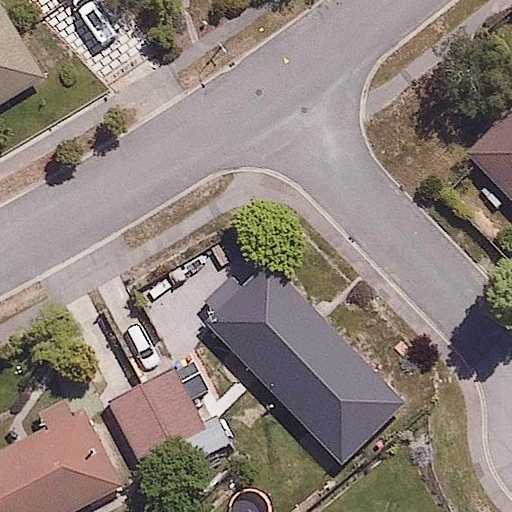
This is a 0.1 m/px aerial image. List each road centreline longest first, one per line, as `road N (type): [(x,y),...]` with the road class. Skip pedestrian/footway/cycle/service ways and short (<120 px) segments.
road 1 (residential): [(266,95),(511,356)]
road 2 (residential): [(266,95),(0,249)]
road 3 (residential): [(390,0),(266,95)]
